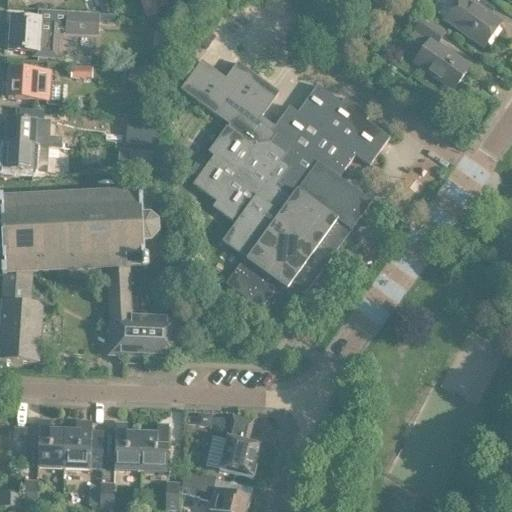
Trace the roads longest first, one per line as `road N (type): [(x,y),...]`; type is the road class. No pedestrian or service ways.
road 1 (residential): [(309,406),(511,117)]
road 2 (residential): [(0,390),(309,406)]
